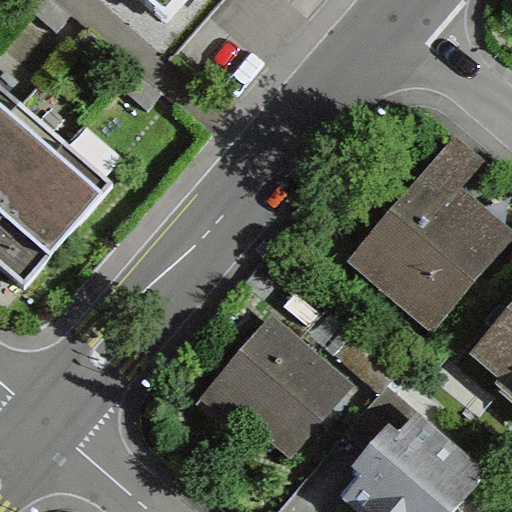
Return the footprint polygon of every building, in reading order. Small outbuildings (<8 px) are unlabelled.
[(198,0),(132,0),(170,33),(198,0)] [(117,194),(0,93),(0,272),(29,297),(117,194)] [(488,165),(455,136),(348,261),(437,338),(511,251),(511,234),(464,193),(488,165)] [(511,315),(472,362),(511,395),(511,315)] [(353,388),(268,321),(205,399),(290,467),(353,388)] [(462,511),(489,483),(418,420),(345,502),(357,511),(462,511)]
